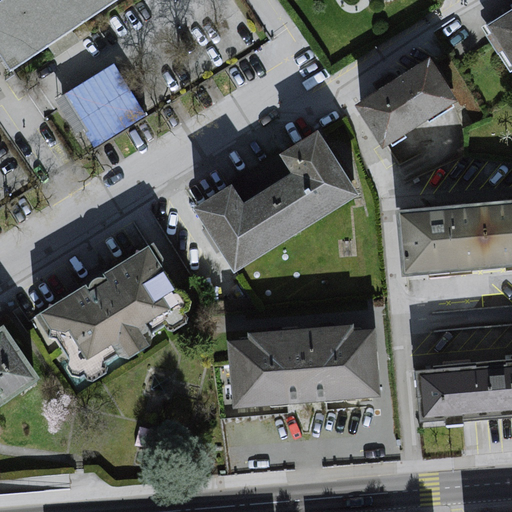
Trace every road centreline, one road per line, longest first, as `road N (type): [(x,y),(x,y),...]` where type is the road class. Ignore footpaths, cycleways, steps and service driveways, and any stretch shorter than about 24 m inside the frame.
road 1 (residential): [(0,262),(222,134),(333,85),(471,0)]
road 2 (tertiary): [(511,482),(164,511)]
